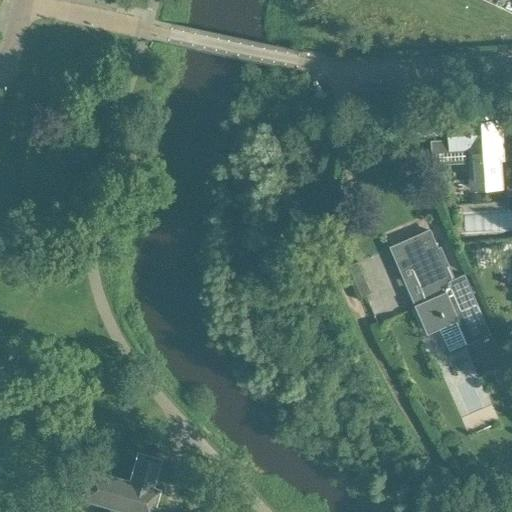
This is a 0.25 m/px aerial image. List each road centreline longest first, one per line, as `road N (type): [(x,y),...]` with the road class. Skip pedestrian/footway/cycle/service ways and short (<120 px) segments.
road 1 (residential): [(327,65),(334,140),(322,219),(328,252),(398,404),(474,511)]
road 2 (residential): [(297,61),(21,1)]
road 3 (residential): [(327,65),(511,61)]
